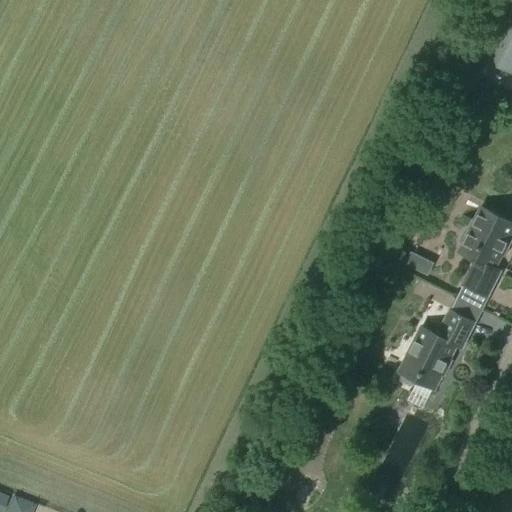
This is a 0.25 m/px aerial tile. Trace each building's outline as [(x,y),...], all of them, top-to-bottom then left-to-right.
[(511,18),(505,15),(482,59),(511,74),(511,18)] [(511,221),(482,206),(470,230),(464,232),(460,240),(462,246),(459,251),(475,259),(463,284),(486,296),(499,270),(494,267),(511,230),(511,221)] [(409,249),(403,262),(427,273),(433,260),(409,249)] [(461,347),(474,321),(450,309),(438,334),(422,326),(400,371),(401,371),(399,376),(400,379),(411,385),(414,383),(416,379),(434,388),(455,345),(461,347)] [(0,492),(0,504),(4,506),(8,496),(0,492)]
